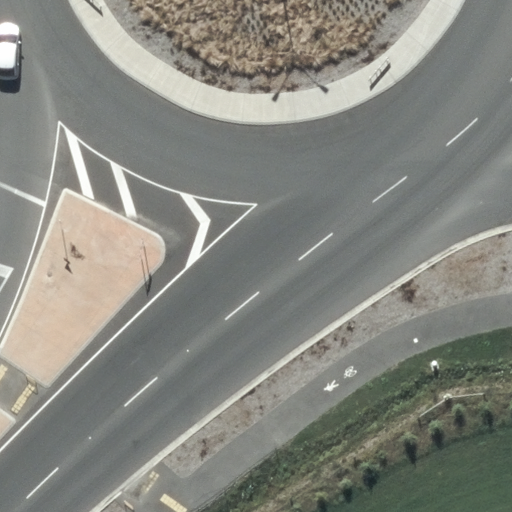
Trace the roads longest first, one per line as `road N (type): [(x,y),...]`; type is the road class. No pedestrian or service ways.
road 1 (secondary): [(389,170),(230,305),(10,511)]
road 2 (secondary): [(389,170),(353,188),(258,200),(164,182),(80,134),(9,44)]
